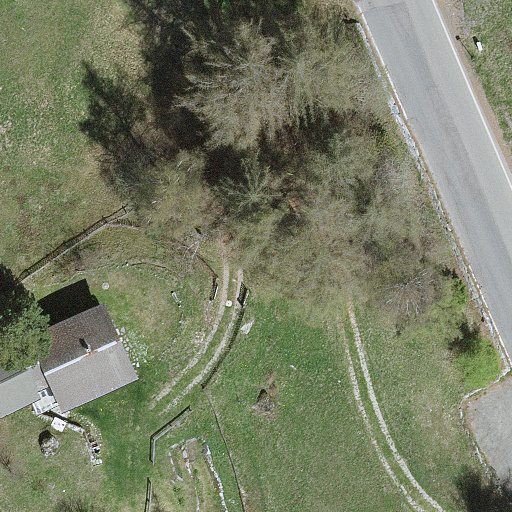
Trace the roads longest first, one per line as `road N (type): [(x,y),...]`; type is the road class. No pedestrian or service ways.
road 1 (track): [(432,511),(413,501),(337,359),(304,212),(245,163),(210,217),(217,303),(176,391),(133,422)]
road 2 (tertiary): [(395,0),(511,275)]
